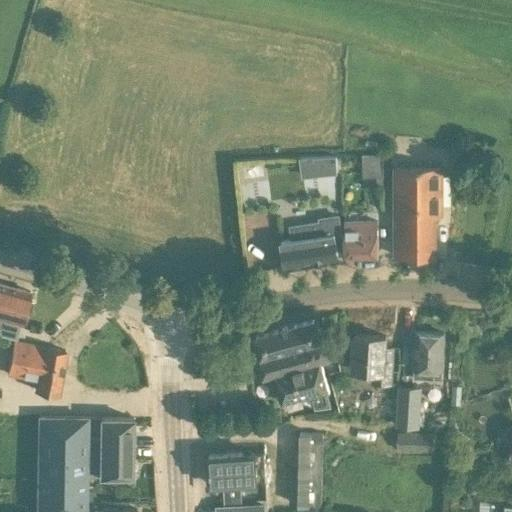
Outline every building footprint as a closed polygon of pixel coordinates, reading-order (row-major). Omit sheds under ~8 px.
[(362,154),(362,176),(374,176),(374,186),(383,186),(382,154),(362,154)] [(336,155),(328,155),(329,172),(337,171),(336,155)] [(395,167),(395,255),(435,255),(435,213),(442,213),(442,206),(442,166),(395,167)] [(293,239),(281,241),(285,267),(338,259),(334,233),(341,232),(338,216),(320,219),(320,222),(291,227),(293,239)] [(344,220),(344,254),(346,255),(346,254),(375,254),(375,255),(377,254),(377,220),(344,220)] [(0,326),(0,327),(0,331),(17,336),(21,322),(21,323),(30,291),(0,282),(0,326)] [(256,344),(242,348),(248,372),(262,368),(264,375),(275,372),(320,360),(328,357),(317,318),(254,336),(256,344)] [(414,367),(413,377),(441,379),(442,369),(444,332),(415,331),(413,367),(414,367)] [(354,335),(352,369),(373,370),(373,381),(391,382),(393,347),(385,347),(386,336),(354,335)] [(13,340),(6,373),(38,379),(36,390),(56,394),(65,351),(13,340)] [(320,360),(275,372),(282,400),(301,395),(310,392),(312,396),(312,397),(314,407),(331,405),(327,393),(329,392),(320,360)] [(399,384),(397,424),(419,425),(421,385),(399,384)] [(38,416),(38,511),(50,511),(85,511),(85,474),(132,474),(132,435),(132,416),(100,416),(100,435),(100,436),(85,436),(85,416),(63,416),(38,416)] [(398,431),(397,449),(433,450),(434,432),(398,431)] [(299,432),(298,504),(310,504),(321,504),(323,433),(312,432),(299,432)] [(225,453),(209,454),(211,483),(214,483),(214,487),(220,487),(220,483),(227,482),(244,481),(244,480),(256,479),(254,453),(242,453),(242,452),(225,453)] [(462,463),(461,477),(475,478),(476,464),(462,463)] [(511,511),(511,502),(493,501),(492,511),(511,511)]
